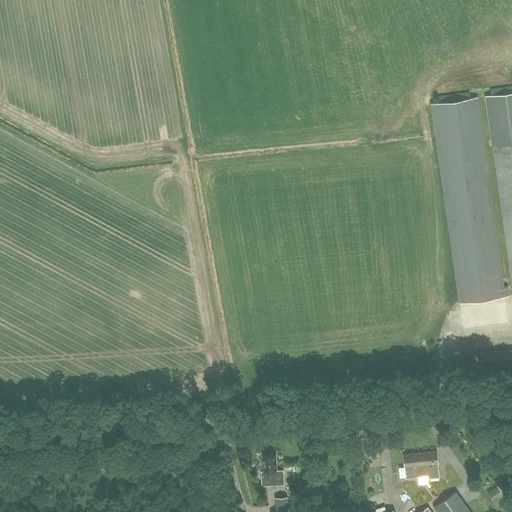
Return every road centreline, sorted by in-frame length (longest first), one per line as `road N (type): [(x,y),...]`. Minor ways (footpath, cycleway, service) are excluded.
road 1 (tertiary): [(221,427),(511,404)]
road 2 (unclassified): [(221,427),(0,438)]
